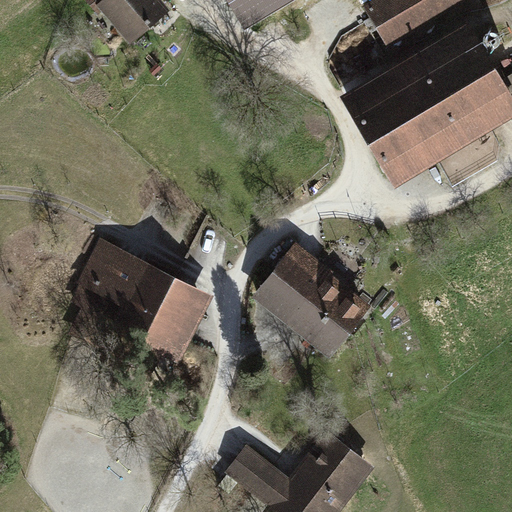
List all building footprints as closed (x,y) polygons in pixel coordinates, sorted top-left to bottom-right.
[(88,0),(98,11),(104,6),(131,37),(162,10),(153,0),(88,0)] [(229,0),(246,27),(289,0),(229,0)] [(459,0),(381,0),(368,8),(389,42),(459,0)] [(511,111),(511,102),(474,38),(353,110),(395,181),(511,111)] [(199,292),(103,244),(83,284),(95,290),(75,328),(125,353),(135,335),(168,352),(199,292)] [(291,251),(274,272),(349,332),(366,311),(291,251)] [(332,352),(349,332),(274,272),(258,292),(332,352)] [(280,508),(276,511),(325,511),(364,461),(334,438),(295,488),(280,508)] [(271,466),(247,448),(229,472),(240,480),(252,490),(254,488),(269,469),(271,466)] [(254,488),(280,508),(295,488),(269,469),(254,488)] [(229,472),(218,487),(228,495),(240,480),(229,472)]
